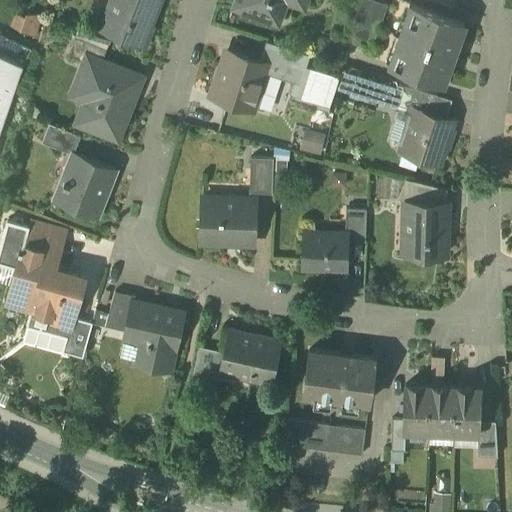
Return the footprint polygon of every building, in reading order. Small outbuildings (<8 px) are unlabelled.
[(111,0),(101,27),(144,44),(152,25),(150,24),(159,0),(111,0)] [(238,0),(236,6),(277,21),(284,0),(238,0)] [(388,4),(375,0),(356,0),(353,17),(380,27),(388,4)] [(437,12),(412,4),(401,34),(454,53),(465,23),(437,13),(437,12)] [(380,27),(353,17),(347,41),(372,49),(380,27)] [(454,53),(401,34),(391,65),(416,74),(416,73),(444,83),(454,53)] [(107,48),(76,35),(68,55),(86,62),(89,56),(102,61),(107,48)] [(310,54),(267,40),(260,60),(267,62),(264,72),(301,84),(310,54)] [(260,60),(228,50),(219,77),(217,77),(211,94),(252,108),(264,72),(267,62),(260,60)] [(0,130),(22,66),(22,67),(23,65),(0,54),(0,130)] [(102,61),(89,56),(86,62),(78,82),(92,88),(79,121),(117,136),(141,76),(102,61)] [(438,94),(399,82),(392,107),(414,115),(417,108),(431,113),(438,94)] [(431,113),(417,108),(414,115),(403,151),(420,156),(439,162),(452,119),(431,113)] [(81,135),(50,122),(42,141),(74,153),(74,152),(81,135)] [(420,156),(403,151),(401,159),(403,164),(413,167),(418,164),(420,156)] [(115,168),(74,152),(74,153),(56,198),(97,214),(115,168)] [(274,157),(251,156),(250,191),(250,192),(273,193),(274,157)] [(442,187),(413,180),(413,202),(442,203),(442,187)] [(257,198),(203,196),(201,240),(255,242),(257,198)] [(413,202),(405,202),(404,252),(446,253),(448,203),(442,203),(413,202)] [(367,208),(347,207),(346,231),(347,231),(347,240),(366,240),(367,208)] [(30,220),(8,301),(32,308),(55,314),(52,324),(55,325),(70,328),(84,276),(83,276),(82,278),(52,270),(63,229),(30,220)] [(346,231),(305,230),(304,267),(346,268),(347,240),(347,231),(346,231)] [(135,294),(115,290),(106,325),(126,329),(133,300),(134,300),(135,294)] [(134,300),(133,300),(126,329),(125,336),(140,339),(135,359),(170,367),(175,347),(176,347),(183,312),(134,300)] [(55,314),(32,308),(27,325),(30,326),(38,338),(50,331),(53,332),(55,325),(52,324),(55,314)] [(282,340),(229,328),(224,351),(220,371),(221,371),(272,382),(282,340)] [(224,351),(200,346),(194,373),(219,379),(221,371),(220,371),(224,351)] [(376,358),(310,349),(304,393),(370,401),(376,358)] [(431,385),(406,384),(405,418),(404,430),(406,430),(430,431),(431,385)] [(456,386),(431,385),(430,431),(454,432),(456,386)] [(481,387),(456,386),(454,432),(478,432),(480,432),(480,420),(481,387)] [(405,418),(393,418),(392,450),(405,450),(406,430),(404,430),(405,418)] [(366,429),(288,419),(285,445),(363,455),(366,429)] [(496,421),(480,420),(480,432),(478,432),(477,456),(498,457),(496,421)]
